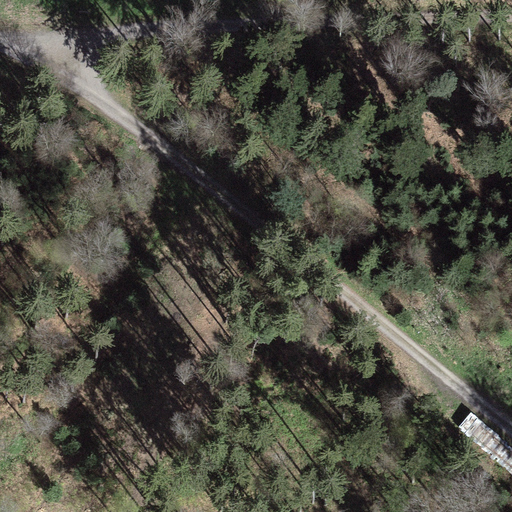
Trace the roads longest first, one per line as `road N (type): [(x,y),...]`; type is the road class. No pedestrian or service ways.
road 1 (track): [(0,40),(210,184),(511,429)]
road 2 (track): [(9,45),(423,11),(511,13)]
